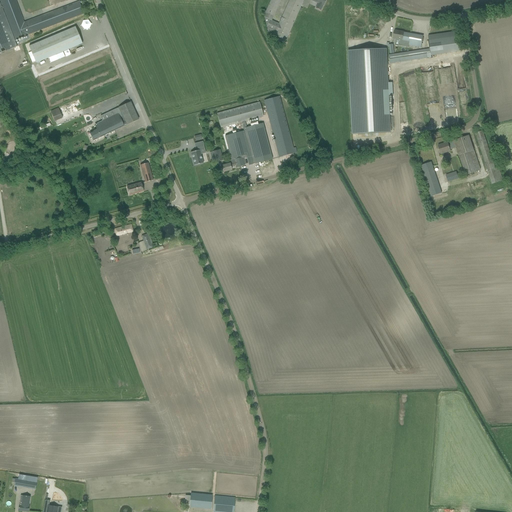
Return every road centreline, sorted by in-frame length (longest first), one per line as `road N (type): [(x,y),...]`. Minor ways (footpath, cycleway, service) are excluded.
road 1 (track): [(181,201),(467,125),(477,105),(462,15)]
road 2 (unclassified): [(258,511),(263,428),(181,201)]
road 3 (unclassified): [(181,201),(97,0)]
road 4 (unclassified): [(0,250),(181,201)]
road 5 (unclassified): [(511,3),(420,17),(371,0)]
